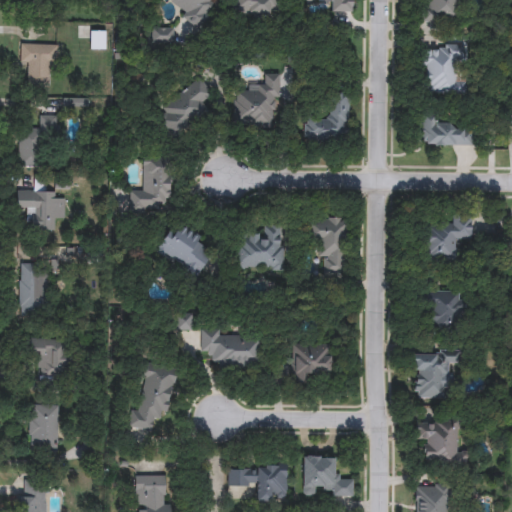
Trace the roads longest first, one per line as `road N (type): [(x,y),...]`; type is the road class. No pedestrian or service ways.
road 1 (residential): [(384,511),(377,181),(385,0)]
road 2 (residential): [(380,418),(217,417)]
road 3 (residential): [(377,181),(223,182)]
road 4 (residential): [(511,181),(377,181)]
